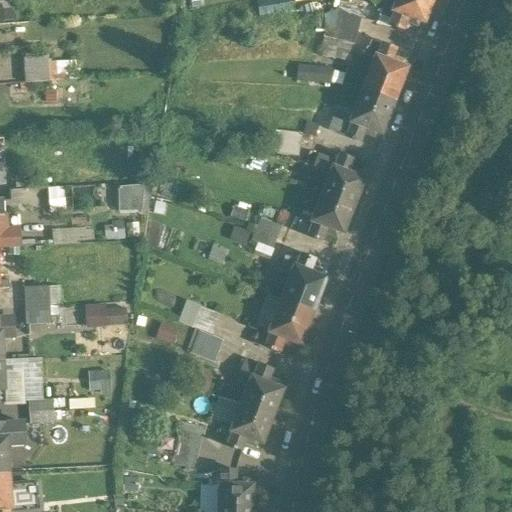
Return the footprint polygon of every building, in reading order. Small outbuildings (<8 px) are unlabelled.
[(256,0),(259,16),(291,11),(288,0),(256,0)] [(432,0),(394,0),(390,12),(393,14),(389,25),(403,31),(405,24),(416,28),(418,23),(423,25),(432,0)] [(361,7),(340,2),(331,42),(339,44),(336,55),(349,57),(361,7)] [(395,50),(381,45),(376,58),(374,58),(361,91),(393,102),(406,70),(401,68),(403,62),(392,58),(395,50)] [(47,57),(23,59),(24,83),(48,81),(47,63),(47,57)] [(67,62),(47,63),(48,81),(68,80),(67,62)] [(296,80),(332,83),(333,71),(297,68),(296,80)] [(17,83),(8,84),(9,95),(18,94),(17,83)] [(393,102),(361,91),(351,117),(348,123),(351,124),(346,137),(360,143),(363,135),(374,140),(376,134),(380,136),(393,102)] [(351,117),(336,111),(328,131),(346,137),(351,124),(348,123),(351,117)] [(319,127),(309,123),(305,136),(315,139),(319,127)] [(302,135),(280,132),(277,155),(299,158),(302,135)] [(354,161),(339,156),(335,164),(334,169),(332,168),(329,176),(321,195),(352,207),(359,190),(363,180),(358,179),(361,173),(351,169),(354,161)] [(335,164),(318,158),(313,170),(329,176),(332,168),(331,168),(334,169),(335,164)] [(118,189),(118,212),(142,211),(144,187),(118,189)] [(63,188),(48,189),(50,212),(65,211),(63,188)] [(352,207),(321,195),(311,220),(310,222),(312,223),(310,228),(307,235),(307,236),(313,238),(312,239),(315,241),(316,240),(322,242),(325,234),(335,238),(338,233),(342,235),(346,225),(345,225),(352,207)] [(288,215),(281,212),(276,223),(284,226),(288,215)] [(311,220),(301,217),(299,223),(310,228),(312,223),(310,222),(311,220)] [(280,227),(259,219),(255,230),(276,238),(280,227)] [(104,227),(105,242),(123,240),(122,221),(113,222),(113,226),(104,227)] [(126,224),(127,240),(138,240),(137,223),(126,224)] [(310,228),(299,223),(296,230),(307,235),(310,228)] [(0,226),(0,250),(19,249),(17,226),(0,226)] [(53,228),(54,243),(94,242),(93,227),(53,228)] [(276,238),(255,230),(251,241),(272,249),(276,238)] [(306,257),(300,254),(296,263),(295,267),(293,267),(290,275),(280,300),(312,312),(321,289),(325,279),(320,277),(322,272),(312,268),(315,260),(309,258),(309,257),(306,256),(306,257)] [(296,263),(285,258),(282,265),(283,265),(280,271),(290,275),(293,267),(295,267),(296,263)] [(47,289),(23,290),(24,315),(48,314),(47,289)] [(312,312),(280,300),(269,331),(268,333),(271,335),(266,348),(281,353),(284,345),(294,349),(296,344),(299,346),(303,336),(312,312)] [(186,327),(192,329),(200,308),(194,306),(186,327)] [(108,327),(126,326),(125,310),(106,312),(106,307),(85,309),(86,331),(108,329),(108,327)] [(220,316),(200,308),(192,329),(212,337),(220,316)] [(48,314),(24,315),(25,327),(49,326),(48,314)] [(145,319),(137,318),(135,327),(143,328),(145,319)] [(175,330),(160,325),(155,340),(170,345),(175,330)] [(269,331),(259,327),(253,343),(266,348),(271,335),(268,333),(269,331)] [(10,328),(0,328),(0,336),(10,336),(10,328)] [(222,341),(199,333),(199,332),(195,331),(187,353),(191,354),(190,355),(213,364),(222,341)] [(259,366),(246,362),(239,380),(249,384),(251,378),(254,379),(259,366)] [(273,372),(259,366),(254,379),(251,378),(249,384),(241,406),(273,417),(282,390),(279,389),(280,384),(270,380),(273,372)] [(109,371),(89,372),(89,392),(110,391),(109,371)] [(21,376),(2,377),(3,392),(2,392),(3,405),(3,407),(22,406),(21,376)] [(52,401),(31,402),(31,414),(52,413),(52,401)] [(273,417),(241,406),(231,430),(230,433),(232,433),(231,437),(227,446),(242,452),(245,445),(255,449),(258,443),(262,445),(273,417)] [(31,414),(29,414),(30,425),(53,424),(52,413),(31,414)] [(23,424),(3,425),(4,439),(6,439),(6,445),(24,444),(23,424)] [(231,430),(221,426),(219,433),(231,437),(232,433),(230,433),(231,430)] [(202,436),(179,431),(174,454),(197,459),(202,436)] [(197,459),(174,454),(172,466),(195,470),(197,459)] [(221,472),(208,477),(207,488),(218,488),(219,486),(221,486),(221,472)] [(237,473),(221,472),(221,486),(219,486),(218,488),(217,511),(251,511),(252,486),(248,486),(248,481),(237,480),(237,473)] [(8,475),(0,475),(0,511),(8,511),(9,510),(10,510),(10,508),(8,475)]
